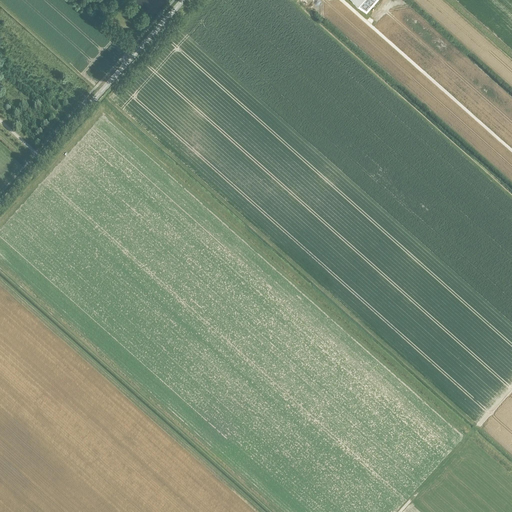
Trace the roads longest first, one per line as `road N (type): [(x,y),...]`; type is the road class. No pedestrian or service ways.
road 1 (track): [(272,511),(0,268)]
road 2 (tertiary): [(0,203),(183,0)]
road 3 (track): [(511,150),(341,0)]
road 4 (track): [(400,511),(511,386)]
